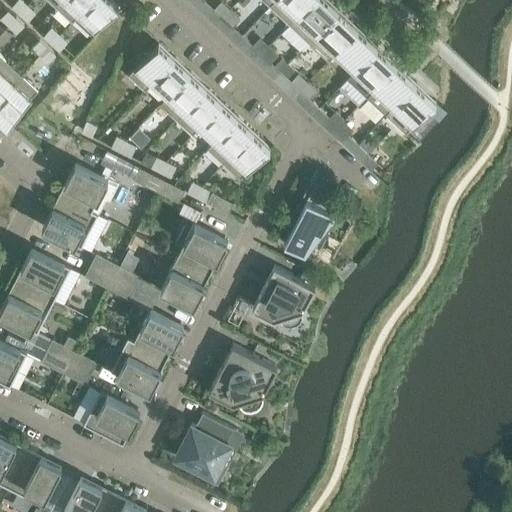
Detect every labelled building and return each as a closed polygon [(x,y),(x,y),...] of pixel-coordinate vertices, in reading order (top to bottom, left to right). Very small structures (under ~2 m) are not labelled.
[(16,0),(12,5),(20,12),(28,4),(23,0),(16,0)] [(60,0),(56,6),(72,20),(90,0),(60,0)] [(90,0),(72,20),(72,21),(75,18),(91,33),(95,29),(96,27),(99,30),(110,18),(107,15),(118,3),(117,2),(114,0),(90,0)] [(202,0),(196,7),(207,16),(214,8),(205,0),(202,0)] [(274,0),(270,5),(289,23),(311,0),(274,0)] [(311,0),(289,23),(309,41),(338,10),(327,0),(311,0)] [(28,4),(20,12),(28,20),(36,12),(28,4)] [(207,16),(216,25),(223,17),(214,8),(207,16)] [(0,17),(9,25),(16,17),(8,9),(0,17)] [(309,41),(328,59),(357,28),(338,10),(309,41)] [(16,17),(9,25),(17,32),(24,24),(16,17)] [(216,25),(225,33),(232,25),(223,17),(216,25)] [(225,33),(235,43),(243,35),(232,25),(225,33)] [(44,34),(51,42),(59,34),(51,26),(44,34)] [(335,53),(354,70),(376,46),(357,28),(328,59),(329,60),(335,53)] [(59,34),(51,42),(60,50),(67,41),(59,34)] [(235,43),(245,52),(253,44),(243,35),(235,43)] [(32,47),(40,54),(48,46),(40,39),(32,47)] [(128,73),(145,89),(174,58),(158,43),(160,42),(159,41),(128,73)] [(245,52),(254,61),(262,53),(253,44),(245,52)] [(48,46),(40,54),(48,62),(56,54),(48,46)] [(347,77),(367,95),(396,64),(376,46),(354,70),(347,77)] [(254,61),(263,69),(271,61),(262,53),(254,61)] [(282,57),(275,65),(278,67),(281,71),(289,63),(282,57)] [(160,103),(190,72),(174,58),(145,89),(152,82),(166,96),(160,103)] [(0,65),(0,97),(22,74),(6,59),(0,65)] [(263,69),(274,79),(281,71),(278,67),(275,65),(271,61),(263,69)] [(289,63),(281,71),(288,77),(295,69),(289,63)] [(367,95),(386,113),(415,82),(396,64),(367,95)] [(274,79),(284,88),(291,80),(288,77),(281,71),(274,79)] [(160,103),(176,118),(205,87),(190,72),(160,103)] [(0,97),(0,114),(7,121),(8,122),(19,110),(22,112),(33,100),(30,98),(38,90),(38,89),(22,74),(0,97)] [(284,88),(293,97),(300,89),(291,80),(284,88)] [(415,82),(386,113),(406,132),(436,100),(435,99),(434,100),(415,82)] [(176,118),(192,133),(221,102),(205,87),(176,118)] [(293,97),(302,105),(309,97),(300,89),(293,97)] [(302,105),(312,115),(320,107),(309,97),(302,105)] [(207,147),(208,148),(237,117),(221,102),(192,133),(193,133),(199,126),(214,140),(207,147)] [(312,115),(322,124),(330,116),(320,107),(312,115)] [(322,124),(331,133),(339,125),(330,116),(322,124)] [(154,117),(133,131),(141,143),(162,129),(154,117)] [(208,148),(224,162),(253,131),(237,117),(208,148)] [(82,130),(92,135),(97,125),(87,120),(82,130)] [(331,133),(341,141),(348,133),(339,125),(331,133)] [(253,131),(224,162),(240,178),(270,145),(269,144),(268,146),(253,131)] [(341,141),(351,151),(358,143),(348,133),(341,141)] [(111,145),(121,150),(126,140),(116,135),(111,145)] [(126,140),(121,150),(131,155),(136,145),(126,140)] [(351,151),(361,161),(369,152),(358,143),(351,151)] [(151,165),(161,170),(166,160),(156,155),(151,165)] [(166,160),(161,170),(171,175),(176,165),(166,160)] [(72,170),(60,193),(92,209),(109,177),(79,161),(74,171),(72,170)] [(134,178),(156,189),(162,177),(140,166),(134,178)] [(162,177),(156,189),(179,200),(185,189),(162,177)] [(187,190),(197,195),(202,185),(192,180),(187,190)] [(284,242),(310,255),(311,254),(305,251),(323,229),(342,239),(352,218),(338,204),(332,210),(327,208),(332,200),(333,199),(314,182),(301,207),(303,208),(299,216),(294,213),(287,227),(290,229),(284,242)] [(202,185),(197,195),(228,211),(233,201),(202,185)] [(92,209),(60,193),(48,216),(50,217),(45,227),(81,245),(98,212),(92,209)] [(195,221),(178,254),(210,270),(222,247),(220,246),(225,236),(195,221)] [(28,255),(16,278),(54,298),(71,265),(35,247),(30,256),(28,255)] [(96,252),(91,263),(113,274),(119,263),(96,252)] [(210,270),(178,254),(162,285),(155,282),(155,283),(191,302),(196,292),(198,293),(210,270)] [(85,274),(107,285),(113,274),(91,263),(85,274)] [(119,263),(113,274),(135,286),(141,275),(119,263)] [(274,263),(252,306),(253,307),(271,316),(274,317),(278,316),(279,318),(280,319),(281,321),(282,322),(284,323),(285,323),(287,324),(288,324),(290,324),(292,324),(293,324),(294,324),(295,323),(296,323),(298,322),(299,321),(300,319),(301,318),(302,316),(302,315),(302,313),(303,312),(302,310),(302,308),(303,308),(315,284),(274,263)] [(113,274),(107,285),(130,297),(135,286),(113,274)] [(54,298),(16,278),(4,302),(6,303),(1,312),(38,331),(54,298)] [(150,308),(135,339),(134,339),(166,356),(178,332),(176,331),(181,322),(145,303),(144,304),(150,308)] [(53,337),(47,348),(69,360),(75,349),(73,348),(78,339),(69,334),(64,343),(53,337)] [(134,339),(135,339),(128,335),(111,369),(147,387),(152,378),(154,379),(166,356),(134,339)] [(0,379),(10,384),(27,351),(0,336),(0,379)] [(233,342),(209,389),(210,389),(233,401),(238,400),(239,400),(239,401),(240,402),(240,404),(242,405),(243,406),(244,407),(246,408),(247,408),(249,408),(250,408),(252,408),(254,408),(255,408),(257,407),(258,406),(259,405),(261,404),(261,402),(262,401),(263,399),(263,397),(263,396),(263,394),(263,393),(263,392),(277,364),(233,342)] [(41,360),(63,371),(69,360),(47,348),(41,360)] [(75,349),(69,360),(91,371),(97,360),(75,349)] [(69,360),(63,371),(66,372),(60,384),(72,390),(78,378),(86,382),(91,371),(69,360)] [(84,422),(121,441),(122,442),(134,418),(132,417),(137,407),(101,389),(84,422)] [(192,422),(190,427),(189,427),(188,429),(189,429),(186,435),(185,435),(184,436),(185,437),(176,454),(195,464),(195,465),(193,469),(200,472),(211,478),(218,482),(220,477),(224,471),(223,470),(226,466),(222,464),(222,463),(220,462),(230,443),(236,447),(244,432),(203,411),(196,424),(192,422)] [(0,481),(9,486),(29,447),(5,435),(4,438),(0,435),(0,481)] [(29,447),(9,486),(42,503),(60,466),(51,461),(52,459),(29,447)] [(61,511),(103,511),(114,491),(91,479),(90,481),(80,476),(61,511)] [(114,491),(103,511),(144,511),(146,510),(136,505),(137,503),(114,491)]
